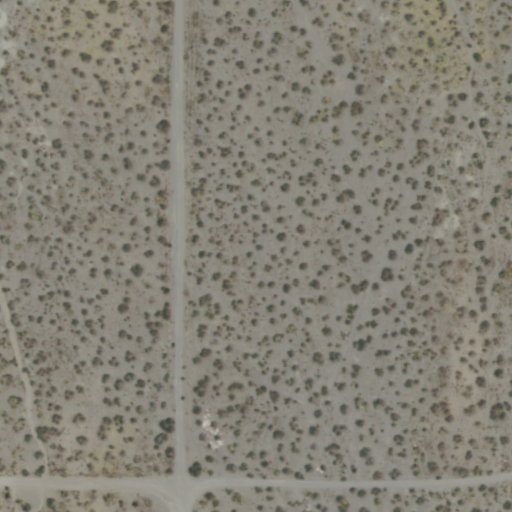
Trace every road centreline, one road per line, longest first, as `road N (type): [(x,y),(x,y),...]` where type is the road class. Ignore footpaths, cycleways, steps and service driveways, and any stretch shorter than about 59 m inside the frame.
road 1 (residential): [(0,487),(177,497),(511,476)]
road 2 (residential): [(180,0),(176,511)]
